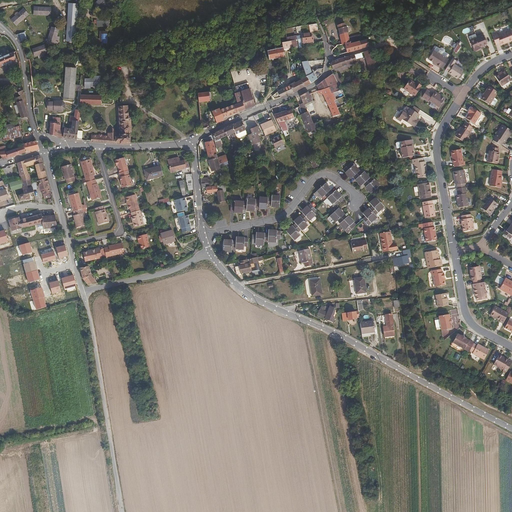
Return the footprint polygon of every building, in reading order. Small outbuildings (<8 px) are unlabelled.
[(100,0),(99,0),(93,5),(99,12),(106,6),(100,0)] [(67,6),(65,43),(73,44),(76,7),(67,6)] [(22,11),(9,23),(14,28),(27,17),(22,11)] [(107,20),(95,20),(95,28),(107,28),(107,20)] [(309,26),(310,32),(318,30),(316,24),(309,26)] [(349,42),(345,27),(345,28),(344,24),(336,26),(340,42),(341,44),(349,42)] [(497,32),(492,34),(496,44),(500,42),(501,44),(511,39),(511,33),(510,29),(497,34),(497,32)] [(50,30),(45,45),(52,48),(57,32),(50,30)] [(487,43),(483,34),(476,36),(476,35),(475,33),(468,35),(474,50),(480,48),(480,46),(487,43)] [(310,40),(309,34),(299,36),(294,37),(288,38),(288,42),(290,41),(300,40),(301,45),(312,43),(311,40),(310,40)] [(347,52),(368,46),(367,40),(350,44),(349,42),(341,44),(342,46),(345,46),(347,52)] [(292,48),(290,41),(288,42),(281,43),(282,50),(292,48)] [(282,50),(281,43),(275,44),(276,50),(275,50),(277,59),(283,58),(282,50)] [(43,48),(30,52),(33,59),(45,55),(43,48)] [(379,73),(371,49),(363,52),(370,75),(379,73)] [(446,57),(433,49),(427,58),(435,63),(435,64),(439,67),(446,57)] [(277,59),(275,50),(266,52),(268,60),(277,59)] [(0,67),(15,60),(12,53),(0,57),(0,67)] [(332,69),(356,61),(354,54),(338,59),(331,62),(330,65),(332,69)] [(453,58),(445,70),(448,71),(448,72),(458,78),(463,69),(454,63),(456,60),(453,58)] [(318,77),(321,74),(322,68),(317,70),(310,74),(305,62),(304,62),(305,67),(302,68),(306,77),(310,83),(315,80),(318,77)] [(73,76),(74,68),(63,67),(63,76),(73,76)] [(511,79),(505,70),(500,73),(501,74),(496,77),(501,85),(511,79)] [(334,77),(332,73),(324,78),(315,87),(316,91),(321,97),(323,96),(332,92),(339,89),(338,87),(334,77)] [(73,87),(73,76),(63,76),(62,99),(72,100),(72,93),(73,87)] [(342,86),(337,76),(334,77),(338,87),(342,86)] [(84,77),(84,89),(90,89),(90,86),(100,86),(100,77),(84,77)] [(293,91),(310,83),(306,77),(294,83),(293,82),(288,85),(288,86),(290,85),(292,90),(293,91)] [(415,96),(421,87),(420,86),(421,85),(418,83),(417,84),(415,83),(409,79),(403,88),(415,96)] [(252,99),(249,88),(241,90),(239,84),(234,86),(236,94),(234,94),(234,97),(237,97),(237,99),(242,98),(243,101),(252,99)] [(290,90),(292,90),(290,85),(288,86),(277,91),(279,97),(291,92),(290,90)] [(489,86),(481,98),(490,104),(498,92),(489,86)] [(444,99),(438,95),(436,94),(436,93),(434,91),(432,93),(427,89),(426,89),(424,88),(419,95),(422,96),(422,97),(428,101),(429,100),(439,107),(444,99)] [(208,101),(207,92),(197,93),(198,102),(208,101)] [(312,102),(307,92),(300,96),(303,103),(304,106),(312,102)] [(335,99),(332,92),(323,96),(332,116),(339,114),(333,100),(335,99)] [(100,96),(79,95),(79,104),(100,105),(100,96)] [(26,116),(19,96),(13,98),(15,102),(14,102),(15,105),(18,112),(20,117),(26,116)] [(237,112),(254,105),(252,99),(243,101),(242,98),(237,99),(237,97),(234,97),(235,100),(234,100),(235,104),(233,105),(237,112)] [(59,111),(59,102),(46,102),(46,111),(52,111),(57,112),(57,111),(59,111)] [(304,106),(303,103),(300,104),(300,105),(299,106),(302,114),(301,114),(306,128),(304,129),(305,133),(314,129),(312,124),(304,106)] [(237,112),(233,105),(227,107),(231,114),(237,112)] [(127,117),(127,106),(118,106),(119,136),(115,136),(115,133),(111,128),(110,128),(107,133),(107,136),(90,134),(89,140),(122,143),(129,143),(128,132),(127,117)] [(231,114),(227,107),(219,110),(218,109),(211,112),(215,122),(223,119),(222,118),(231,114)] [(417,119),(420,114),(410,108),(407,113),(403,111),(400,116),(399,117),(402,119),(411,124),(413,122),(417,124),(419,120),(417,119)] [(475,124),(482,114),(474,108),(473,109),(472,108),(470,111),(471,112),(470,114),(467,119),(475,124)] [(77,117),(78,110),(74,110),(73,117),(69,116),(69,121),(72,121),(71,130),(60,129),(60,122),(59,121),(59,118),(57,118),(55,136),(66,138),(75,139),(76,130),(77,122),(77,117)] [(290,123),(285,111),(274,114),(277,121),(286,119),(288,123),(290,123)] [(21,137),(17,118),(11,119),(12,124),(0,126),(0,131),(0,133),(3,141),(21,137)] [(55,136),(57,118),(51,118),(51,122),(49,122),(48,134),(55,136)] [(276,130),(271,120),(260,125),(264,135),(276,130)] [(242,124),(241,121),(231,125),(234,132),(237,138),(247,134),(242,124)] [(470,132),(473,127),(465,122),(462,127),(461,126),(455,136),(464,142),(470,132)] [(504,142),(511,131),(502,124),(492,139),(501,145),(503,142),(504,142)] [(234,132),(231,125),(223,129),(226,135),(234,132)] [(261,142),(258,135),(261,133),(258,126),(250,129),(252,134),(253,136),(248,138),(252,146),(261,142)] [(226,135),(223,129),(212,134),(215,147),(220,146),(219,139),(226,135)] [(283,144),(279,136),(274,138),(270,140),(274,148),(283,144)] [(38,148),(35,140),(23,143),(23,145),(25,152),(38,148)] [(216,154),(212,140),(204,142),(207,156),(209,156),(216,154)] [(413,149),(412,145),(414,145),(413,140),(411,140),(401,141),(402,147),(401,147),(402,157),(414,155),(413,149)] [(25,152),(23,145),(7,151),(6,149),(5,149),(7,158),(25,152)] [(499,148),(491,147),(491,151),(490,150),(488,162),(497,163),(499,152),(498,152),(499,148)] [(461,149),(451,151),(453,163),(463,161),(461,149)] [(218,164),(216,154),(209,156),(210,159),(208,160),(210,166),(218,164)] [(40,155),(23,160),(16,162),(20,175),(27,173),(25,165),(35,162),(35,165),(39,179),(46,177),(40,155)] [(225,155),(218,157),(219,163),(227,161),(225,155)] [(166,158),(169,171),(187,167),(186,162),(183,162),(183,160),(178,161),(177,156),(166,158)] [(427,171),(425,161),(423,161),(422,157),(412,159),(413,163),(414,163),(416,172),(417,172),(418,178),(426,176),(426,171),(427,171)] [(94,174),(89,158),(79,161),(85,181),(94,179),(93,174),(94,174)] [(128,171),(124,158),(115,160),(116,161),(114,161),(116,166),(117,166),(120,173),(128,171)] [(347,162),(342,166),(344,169),(344,170),(349,176),(352,173),(355,176),(353,177),(359,184),(362,181),(365,184),(364,185),(369,191),(378,183),(373,177),(370,178),(362,170),(360,172),(352,162),(350,164),(347,162)] [(75,180),(70,163),(60,166),(64,179),(65,179),(66,182),(75,180)] [(163,174),(160,164),(144,169),(147,178),(163,174)] [(502,179),(502,175),(503,171),(493,169),(490,186),(500,187),(502,179)] [(466,183),(464,170),(453,172),(456,184),(457,184),(457,188),(465,187),(465,183),(466,183)] [(133,185),(128,171),(120,173),(121,177),(120,177),(123,188),(133,185)] [(30,183),(27,173),(20,175),(22,185),(30,183)] [(50,193),(46,177),(39,179),(38,179),(40,189),(41,189),(43,195),(50,193)] [(101,197),(96,182),(95,182),(94,179),(85,181),(91,199),(101,197)] [(340,195),(334,188),(331,191),(329,188),(324,181),(316,188),(322,195),(323,193),(326,196),(325,196),(331,203),(334,201),(336,203),(342,198),(339,195),(340,195)] [(429,182),(418,184),(420,199),(430,197),(430,194),(431,193),(429,182)] [(222,190),(221,184),(207,187),(207,192),(213,191),(213,190),(217,190),(218,202),(227,200),(227,197),(223,198),(222,190)] [(26,186),(22,186),(23,190),(21,190),(21,193),(18,193),(19,199),(28,197),(28,192),(32,191),(31,186),(26,187),(26,186)] [(468,206),(466,193),(467,193),(466,187),(465,187),(457,188),(458,194),(456,195),(458,207),(468,206)] [(6,189),(0,190),(0,202),(10,199),(6,189)] [(82,207),(77,192),(68,194),(73,210),(82,207)] [(140,209),(135,193),(125,197),(129,208),(130,208),(132,212),(140,209)] [(234,203),(230,203),(230,211),(234,211),(234,212),(242,212),(242,209),(246,209),(246,210),(255,210),(255,206),(258,206),(258,207),(267,208),(267,204),(270,204),(270,205),(279,206),(279,194),(271,193),(270,197),(267,197),(267,196),(259,195),(258,199),(255,199),(255,198),(247,198),(247,202),(243,201),(243,200),(235,200),(234,203)] [(368,206),(361,211),(364,215),(361,217),(366,223),(376,215),(374,212),(383,204),(375,195),(368,201),(371,204),(368,206)] [(331,203),(325,196),(321,200),(325,204),(326,204),(328,206),(331,203)] [(489,197),(482,208),(489,214),(497,203),(489,197)] [(185,198),(174,200),(177,213),(188,210),(185,198)] [(435,216),(432,200),(422,202),(425,218),(435,216)] [(292,224),(286,229),(294,238),(300,233),(298,230),(301,228),(307,223),(305,220),(308,218),(309,219),(315,213),(312,210),(315,207),(310,202),(307,204),(300,210),(302,212),(300,214),(299,214),(293,219),(295,222),(293,224),(292,224)] [(108,221),(105,208),(103,209),(102,205),(95,207),(96,211),(94,211),(98,224),(108,221)] [(337,206),(328,214),(334,220),(337,218),(339,220),(338,221),(346,230),(354,223),(352,220),(353,219),(347,213),(345,215),(342,213),(343,212),(337,206)] [(85,223),(82,212),(83,211),(82,207),(73,210),(74,214),(72,214),(76,226),(85,223)] [(145,224),(140,209),(132,212),(133,215),(132,216),(135,227),(145,224)] [(18,213),(8,217),(13,230),(28,226),(42,223),(43,228),(58,226),(55,215),(42,215),(42,212),(19,219),(18,213)] [(470,214),(462,215),(462,219),(461,219),(464,231),(474,229),(472,217),(471,217),(470,214)] [(188,215),(178,218),(182,233),(192,231),(188,215)] [(435,235),(435,232),(435,231),(434,226),(433,227),(432,222),(423,223),(424,229),(426,242),(437,240),(436,235),(435,235)] [(511,223),(508,228),(506,231),(505,229),(503,232),(510,238),(511,236),(511,223)] [(265,232),(256,231),(255,243),(264,244),(264,240),(276,241),(277,238),(280,238),(281,230),(277,230),(277,229),(268,228),(268,233),(265,233),(265,232)] [(173,229),(161,232),(163,243),(175,240),(173,229)] [(394,249),(393,243),(390,231),(380,233),(384,251),(394,249)] [(147,233),(138,235),(139,240),(142,248),(151,245),(148,238),(149,238),(147,233)] [(233,239),(224,239),(223,251),(232,252),(232,248),(244,249),(244,245),(248,245),(249,238),(245,237),(236,236),(236,241),(232,241),(233,239)] [(366,239),(351,242),(353,252),(363,250),(363,249),(367,248),(366,239)] [(125,254),(123,241),(109,244),(109,246),(105,247),(107,257),(125,254)] [(100,247),(100,246),(92,248),(92,249),(89,250),(84,251),(85,260),(102,256),(102,255),(100,247)] [(308,248),(297,250),(300,263),(303,262),(304,266),(311,264),(308,248)] [(438,260),(437,255),(438,255),(437,250),(425,252),(428,268),(442,266),(441,260),(438,260)] [(409,262),(407,254),(396,257),(397,264),(409,262)] [(251,269),(249,262),(254,261),(258,260),(257,256),(238,260),(239,265),(241,273),(252,270),(251,269)] [(259,269),(258,260),(254,261),(256,268),(251,269),(252,270),(259,269)] [(98,281),(92,274),(91,272),(90,267),(92,267),(92,264),(80,266),(84,277),(89,283),(98,281)] [(482,278),(480,266),(470,267),(472,280),(473,280),(474,284),(481,282),(481,279),(482,278)] [(444,281),(444,278),(445,278),(444,273),(443,274),(443,272),(442,272),(442,269),(431,271),(432,275),(433,274),(435,287),(445,285),(445,281),(444,281)] [(364,276),(353,277),(355,293),(366,291),(364,276)] [(318,278),(308,280),(311,295),(321,294),(318,278)] [(511,295),(511,281),(506,278),(500,289),(511,295)] [(488,298),(485,282),(481,282),(474,284),(473,284),(475,293),(476,293),(477,296),(477,300),(488,298)] [(446,293),(436,295),(438,307),(449,305),(448,298),(447,298),(446,293)] [(359,316),(357,299),(353,300),(354,311),(343,312),(344,320),(356,318),(356,316),(359,316)] [(332,317),(334,312),(333,311),(334,308),(330,306),(326,313),(320,310),(318,315),(322,317),(333,323),(335,319),(332,317)] [(504,323),(509,313),(505,311),(495,306),(490,314),(500,320),(500,321),(504,323)] [(391,314),(381,315),(384,337),(394,336),(391,314)] [(450,314),(439,316),(442,330),(452,328),(451,324),(452,324),(451,318),(450,318),(450,314)] [(375,332),(373,320),(360,322),(361,333),(375,332)] [(474,343),(474,342),(466,338),(467,337),(461,334),(461,335),(458,333),(453,342),(470,351),(470,350),(474,343)] [(485,359),(490,350),(478,343),(477,345),(474,343),(470,350),(474,352),(473,353),(485,359)] [(506,373),(511,362),(511,361),(503,356),(502,358),(498,356),(494,364),(504,369),(503,371),(506,373)]
